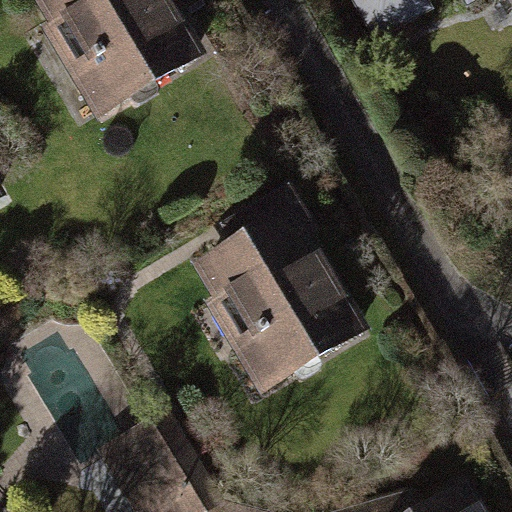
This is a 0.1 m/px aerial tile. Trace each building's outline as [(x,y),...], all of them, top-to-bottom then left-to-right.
[(23,0),(22,1),(42,33),(34,39),(93,131),(197,65),(154,0),(23,0)] [(452,0),(460,14),(486,0),(343,0),(373,53),(431,21),(419,0),(452,0)] [(314,238),(285,192),(196,249),(202,258),(208,267),(190,279),(210,312),(202,317),(261,410),(365,343),(302,245),(314,238)] [(127,439),(102,454),(137,511),(205,511),(197,498),(180,471),(197,460),(168,414),(127,439)] [(472,511),(460,491),(425,511),(421,511),(411,496),(352,511),(472,511)] [(262,511),(216,502),(197,498),(205,511),(262,511)]
